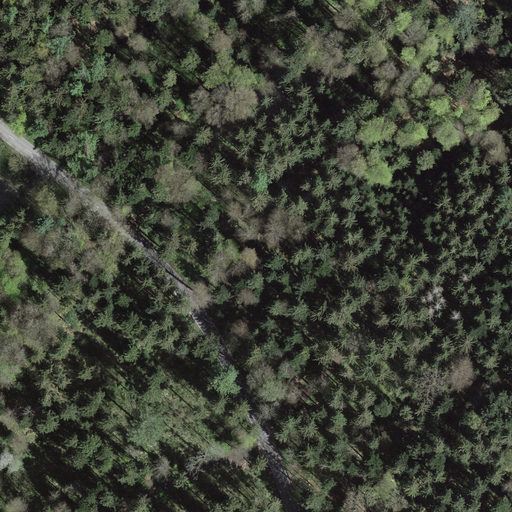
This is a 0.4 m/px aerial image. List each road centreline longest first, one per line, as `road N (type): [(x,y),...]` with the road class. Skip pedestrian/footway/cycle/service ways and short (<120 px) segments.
road 1 (tertiary): [(0,128),(144,249),(201,314),(254,413),(293,511)]
road 2 (track): [(266,440),(511,185)]
road 3 (track): [(266,440),(110,511)]
